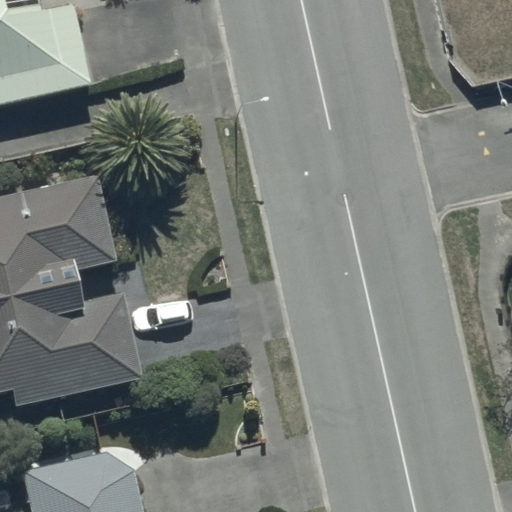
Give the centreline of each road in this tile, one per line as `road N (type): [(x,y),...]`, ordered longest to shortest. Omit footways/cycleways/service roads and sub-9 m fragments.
road 1 (residential): [(414,511),(341,184)]
road 2 (residential): [(341,184),(300,0)]
road 3 (residential): [(341,184),(511,149)]
